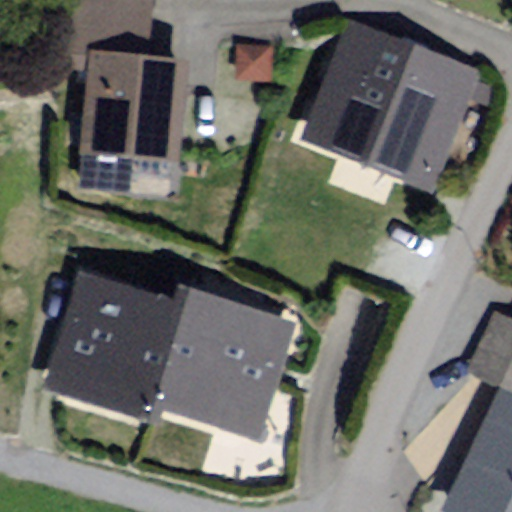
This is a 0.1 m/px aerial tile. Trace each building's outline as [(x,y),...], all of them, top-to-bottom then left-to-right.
[(71,0),(63,72),(89,75),(91,55),(140,60),(145,0),(71,0)] [(472,72),(343,21),(296,141),(425,191),(472,72)] [(140,60),(91,55),(89,75),(80,164),(178,174),(189,65),(140,60)] [(304,322),(71,263),(36,403),(269,462),(304,322)] [(511,511),(511,323),(491,314),(465,369),(506,388),(447,511),(511,511)]
